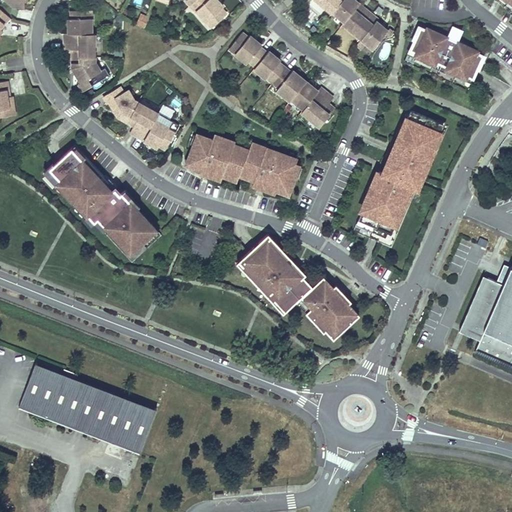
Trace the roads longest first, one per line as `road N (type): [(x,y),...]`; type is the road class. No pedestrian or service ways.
road 1 (residential): [(48,0),(40,53),(71,110),(155,180),(306,233)]
road 2 (tertiary): [(0,278),(305,395)]
road 3 (residential): [(252,0),(295,43),(351,77),(360,94),(306,233)]
road 4 (residential): [(406,302),(474,150),(511,103)]
road 5 (residential): [(306,233),(406,302)]
